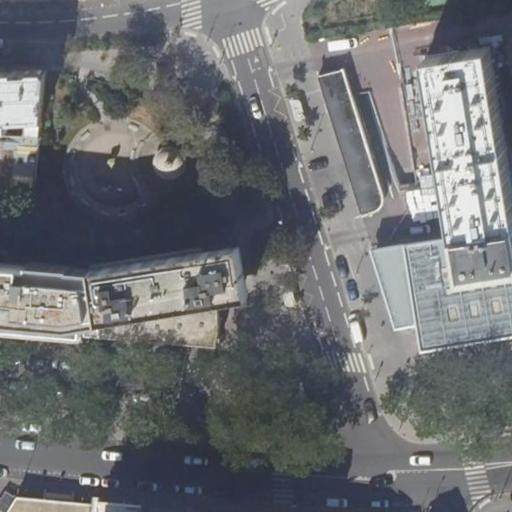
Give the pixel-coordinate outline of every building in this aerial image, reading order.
[(511,172),(489,42),(425,52),(457,235),(438,238),(373,247),(397,326),(422,322),(427,343),(455,339),(470,336),(471,340),(511,333),(511,172)] [(383,199),(340,67),(318,75),(362,213),(362,215),(372,212),(375,211),(380,207),(382,202),(383,199)] [(0,121),(41,120),(45,73),(45,70),(8,71),(0,71),(0,195),(34,198),(39,143),(11,142),(11,135),(0,135),(0,121)] [(155,165),(156,169),(158,173),(161,176),(165,178),(169,179),(173,179),(177,178),(181,176),(184,173),(186,169),(187,165),(188,161),(187,157),(185,154),(183,150),(179,148),(175,146),(171,146),(167,146),(163,148),(160,150),(157,153),(155,157),(154,161),(155,165)] [(247,295),(237,245),(236,245),(90,267),(91,270),(98,320),(100,335),(198,344),(213,345),(217,341),(219,331),(219,323),(219,311),(217,300),(247,295)] [(70,269),(70,264),(30,260),(29,264),(0,261),(0,325),(23,328),(87,334),(100,335),(98,320),(91,270),(70,269)] [(9,511),(18,499),(6,492),(0,501),(0,511),(9,511)] [(147,511),(148,511),(109,508),(98,507),(18,499),(9,511),(147,511)]
